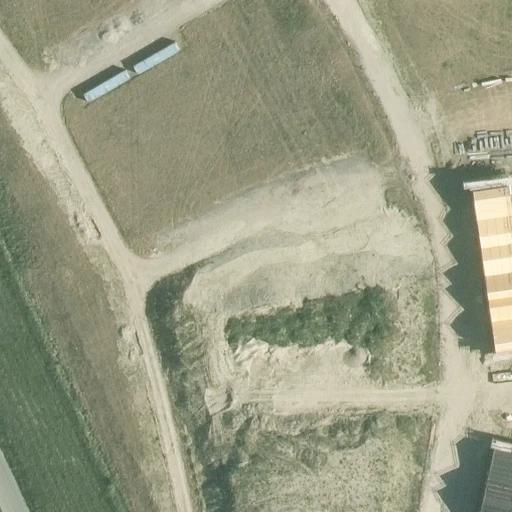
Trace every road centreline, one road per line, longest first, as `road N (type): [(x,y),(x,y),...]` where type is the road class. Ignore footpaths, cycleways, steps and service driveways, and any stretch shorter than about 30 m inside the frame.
road 1 (residential): [(341,0),(403,114),(443,253),(452,401),(434,511)]
road 2 (residential): [(0,42),(42,98),(132,281),(187,511)]
